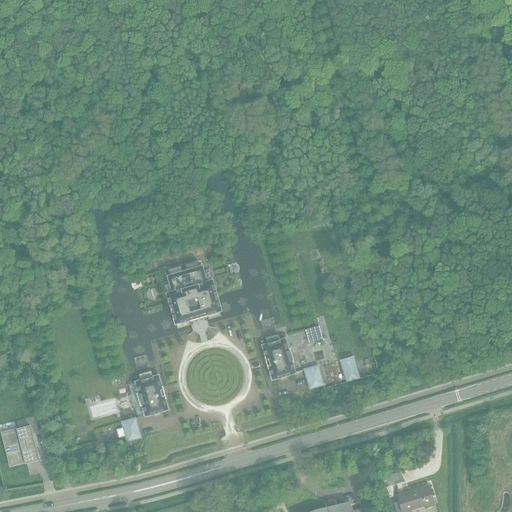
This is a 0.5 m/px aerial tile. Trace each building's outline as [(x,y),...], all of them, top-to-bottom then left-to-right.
[(170,308),(174,323),(189,318),(189,320),(190,319),(205,315),(205,314),(220,309),(216,295),(211,279),(205,280),(201,265),(166,275),(171,290),(165,292),(170,308)] [(265,337),(267,343),(261,345),(264,355),(264,356),(267,369),(268,369),(271,379),(280,377),(285,375),(294,373),(291,362),(293,361),(289,348),(287,349),(284,338),(279,340),(278,333),(265,337)] [(353,357),(340,361),(346,381),(359,377),(353,357)] [(317,365),(304,369),(309,388),(323,384),(317,365)] [(140,380),(134,381),(138,392),(136,393),(139,406),(141,405),(144,416),(153,413),(159,412),(158,412),(167,409),(164,398),(165,398),(161,385),(157,375),(152,376),(151,370),(138,373),(140,380)] [(140,437),(135,418),(121,422),(127,441),(140,437)] [(25,463),(38,459),(29,424),(16,428),(17,431),(4,434),(7,446),(17,444),(19,452),(14,453),(17,464),(24,462),(25,463)] [(386,487),(402,482),(397,472),(383,476),(386,487)] [(396,496),(398,501),(393,503),(395,511),(408,511),(408,510),(425,504),(426,507),(435,505),(428,485),(396,496)] [(364,511),(363,510),(359,511),(350,511),(346,503),(316,510),(311,511),(364,511)]
